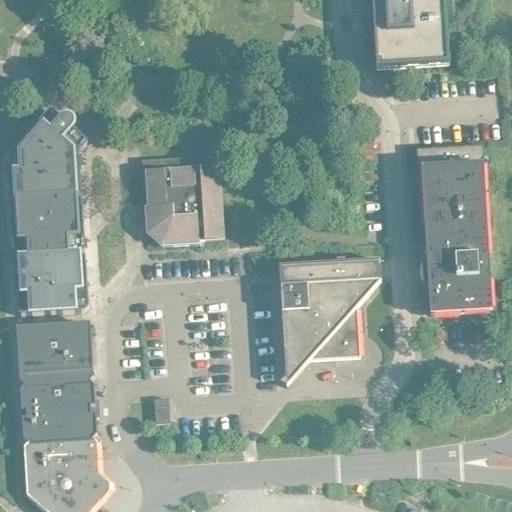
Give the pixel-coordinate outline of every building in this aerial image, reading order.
[(382,31),(384,66),(448,62),(444,0),(379,0),(381,15),(382,15),(383,31),(382,31)] [(17,200),(81,196),(84,193),(85,193),(84,183),(84,181),(83,181),(83,178),(84,178),(83,168),(83,167),(82,167),(82,163),(83,163),(82,154),(83,154),(82,152),(84,149),(85,149),(86,148),(87,147),(91,142),(83,135),(82,135),(80,133),(75,128),(66,121),(66,120),(54,110),(49,115),(48,116),(42,123),(40,126),(39,125),(38,126),(32,134),(33,134),(30,137),(30,136),(29,137),(23,144),(23,145),(21,147),(20,147),(19,148),(11,157),(11,158),(12,168),(13,171),(12,171),(12,173),(13,182),(14,186),(13,186),(13,187),(14,197),(17,200)] [(153,232),(166,244),(227,240),(221,145),(203,146),(204,168),(180,170),(180,162),(161,164),(162,171),(149,172),(153,232)] [(486,146),(420,150),(424,227),(428,226),(430,261),(431,282),(433,318),(496,314),(488,165),(486,165),(486,160),(487,160),(486,147),(486,146)] [(17,254),(21,258),(85,254),(89,250),(89,249),(87,249),(87,240),(88,240),(88,235),(87,235),(87,227),(87,222),(86,214),(86,209),(85,202),(86,202),(85,200),(81,196),(17,200),(14,205),(14,206),(15,214),(14,214),(15,219),(15,226),(15,227),(15,232),(16,232),(16,239),(16,245),(17,245),(17,252),(17,254)] [(18,262),(17,262),(18,278),(19,285),(20,312),(21,312),(25,315),(25,316),(88,312),(88,311),(92,307),(89,258),(88,258),(85,255),(85,254),(21,258),(21,259),(18,262)] [(314,360),(363,357),(360,309),(384,282),(383,261),(348,263),(348,259),(340,260),(340,264),(283,267),(288,362),(314,360)] [(29,385),(29,386),(93,382),(97,378),(94,332),(93,332),(86,326),(86,325),(28,328),(28,329),(22,336),(21,336),(24,382),(29,385)] [(314,360),(288,362),(289,387),(314,360)] [(27,439),(32,443),(96,440),(100,435),(99,415),(90,416),(89,407),(98,406),(97,386),(93,382),(29,386),(24,390),(25,410),(30,410),(31,419),(26,419),(27,439)] [(158,400),(159,425),(174,424),(172,399),(158,400)] [(96,440),(32,443),(32,444),(28,448),(27,448),(27,449),(28,449),(29,462),(28,462),(28,464),(29,464),(29,477),(28,477),(28,478),(29,478),(30,491),(29,491),(29,492),(30,492),(31,496),(38,503),(38,504),(39,504),(48,511),(95,511),(104,503),(105,504),(105,503),(104,502),(107,499),(108,500),(109,499),(102,493),(101,485),(108,478),(107,477),(106,478),(103,475),(102,473),(103,473),(103,472),(102,472),(102,459),(102,458),(101,458),(101,445),(102,445),(102,443),(101,443),(100,444),(96,440)]
